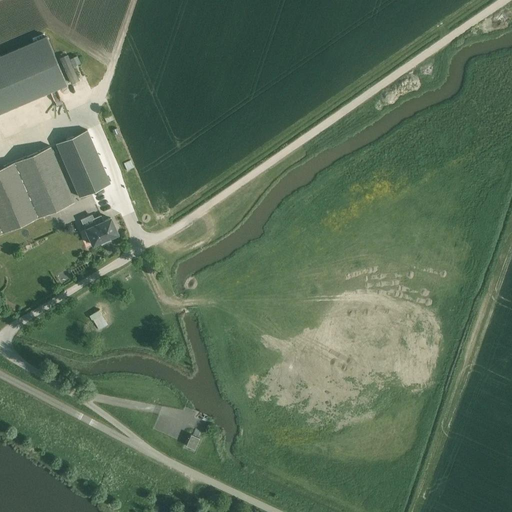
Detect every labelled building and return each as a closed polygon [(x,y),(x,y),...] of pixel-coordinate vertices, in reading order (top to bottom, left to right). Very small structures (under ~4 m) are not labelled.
[(0,57),(0,112),(67,84),(47,38),(0,57)] [(77,55),(70,59),(68,54),(60,58),(71,83),(79,80),(73,66),(81,63),(77,55)] [(118,114),(111,117),(114,124),(121,120),(118,114)] [(55,144),(62,158),(78,197),(101,187),(110,183),(87,130),(55,144)] [(0,233),(74,202),(50,146),(0,167),(0,233)] [(138,161),(131,164),(134,171),(141,168),(138,161)] [(109,238),(117,234),(110,218),(103,221),(100,215),(94,218),(92,214),(80,219),(85,229),(79,232),(85,248),(101,241),(101,242),(109,239),(109,238)] [(191,434),(186,446),(194,449),(199,438),(191,434)] [(202,435),(197,447),(206,451),(211,439),(202,435)]
